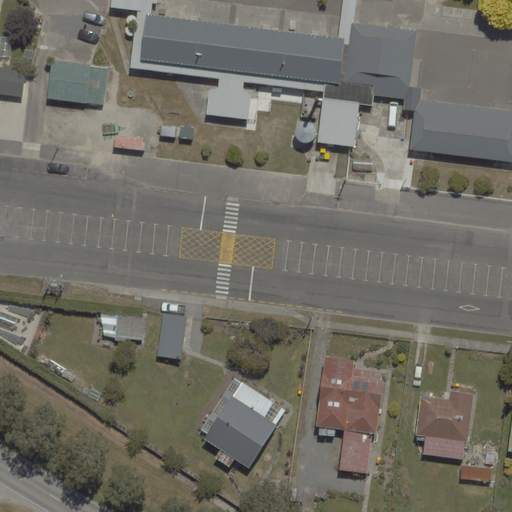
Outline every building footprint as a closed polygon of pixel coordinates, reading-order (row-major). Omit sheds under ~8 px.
[(329,34),(135,12),(129,67),(202,76),(198,111),(225,114),(231,66),(314,76),(306,143),(344,148),(350,96),(394,101),(402,24),(331,16),(329,34)] [(100,62),(47,57),(43,99),(95,104),(100,62)] [(20,63),(0,61),(0,95),(18,97),(20,63)] [(406,100),(402,148),(505,156),(507,135),(511,135),(511,93),(511,108),(406,100)] [(190,318),(167,315),(162,352),(185,355),(190,318)] [(354,355),(325,352),(325,430),(345,430),(344,471),(371,471),(371,431),(379,431),(379,405),(387,405),(387,373),(372,373),(372,368),(354,368),(354,355)] [(246,375),(204,434),(222,447),(216,456),(232,468),(238,460),(251,470),(281,429),(266,417),(279,400),(246,375)] [(455,400),(424,400),(422,438),(426,438),(426,457),(462,457),(462,482),(490,482),(490,465),(497,465),(497,443),(476,443),(476,386),(455,386),(455,400)]
